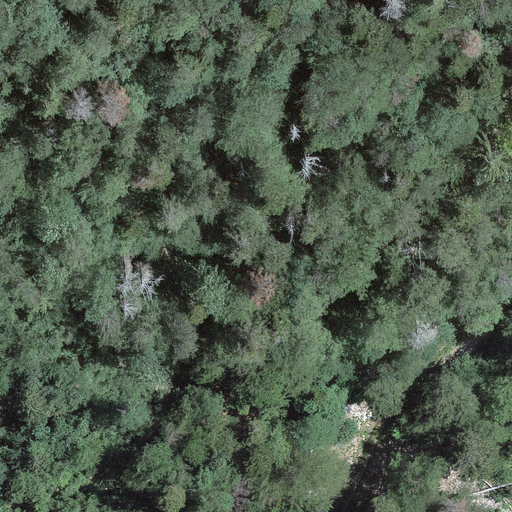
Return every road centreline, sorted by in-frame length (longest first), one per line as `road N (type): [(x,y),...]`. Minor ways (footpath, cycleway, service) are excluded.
road 1 (track): [(272,511),(304,353),(335,275),(478,134),(511,61)]
road 2 (track): [(511,275),(395,397),(342,511)]
